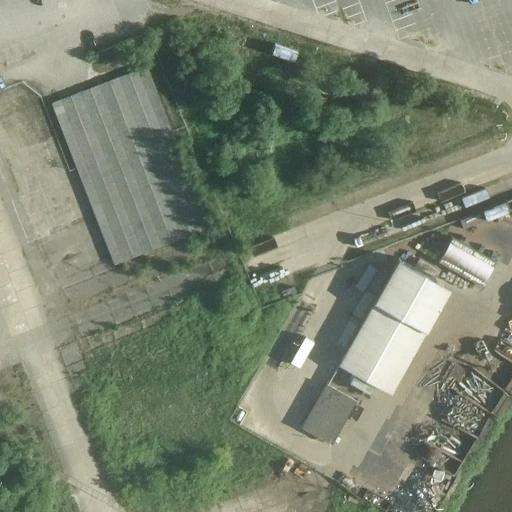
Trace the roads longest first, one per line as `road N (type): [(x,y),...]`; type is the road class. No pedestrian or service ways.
road 1 (unclassified): [(511,162),(43,344),(0,373)]
road 2 (residential): [(511,96),(224,0)]
